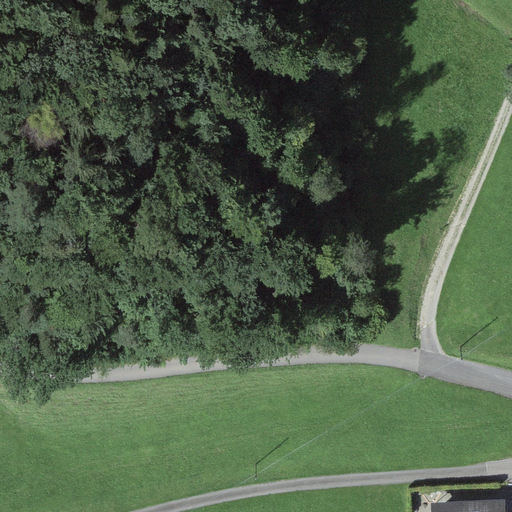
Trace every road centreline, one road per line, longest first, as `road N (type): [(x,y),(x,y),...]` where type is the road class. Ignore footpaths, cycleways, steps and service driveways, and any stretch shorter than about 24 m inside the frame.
road 1 (unclassified): [(429,363),(363,355),(101,375),(0,368)]
road 2 (track): [(511,93),(427,293),(429,363)]
road 3 (track): [(344,481),(159,511)]
road 4 (residential): [(511,468),(344,481)]
